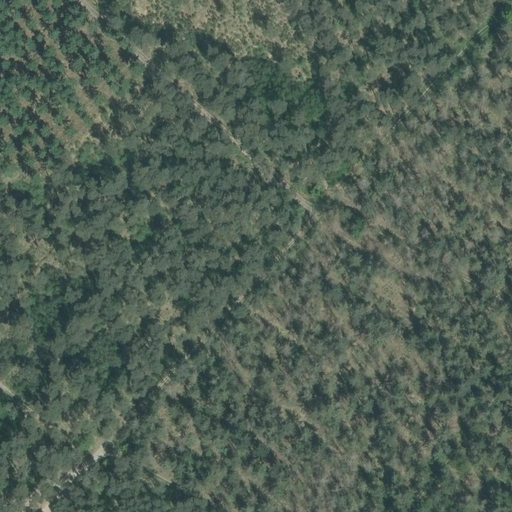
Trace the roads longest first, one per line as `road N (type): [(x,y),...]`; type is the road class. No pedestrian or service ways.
road 1 (track): [(42,511),(509,0)]
road 2 (track): [(81,0),(314,209)]
road 3 (track): [(195,344),(0,164)]
road 4 (track): [(511,304),(324,197)]
road 5 (track): [(511,377),(407,511)]
road 6 (track): [(219,511),(100,448)]
